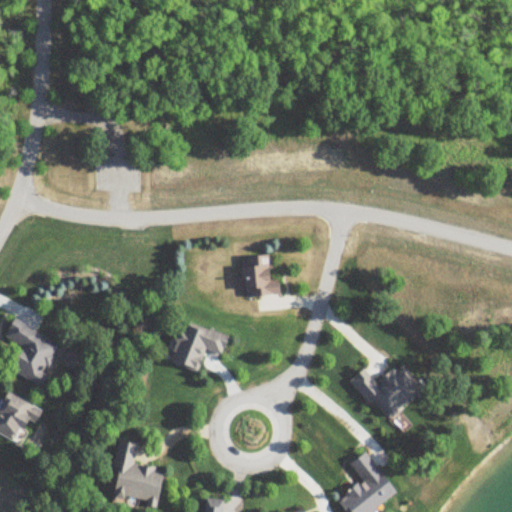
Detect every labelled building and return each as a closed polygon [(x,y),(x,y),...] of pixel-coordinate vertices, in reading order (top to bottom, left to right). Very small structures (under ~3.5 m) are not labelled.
[(280,295),(278,254),(243,256),(245,297),(280,295)] [(61,289),(99,280),(95,263),(57,272),(61,289)] [(168,360),(198,373),(208,349),(223,355),(230,338),(184,320),(168,360)] [(44,388),(48,379),(44,377),(61,346),(15,321),(6,337),(26,348),(13,370),(44,388)] [(367,368),(354,378),(387,422),(426,393),(404,364),(379,383),(367,368)] [(0,436),(22,446),(39,406),(8,393),(0,413),(0,436)] [(166,470),(135,465),(139,444),(122,441),(113,497),(161,505),(166,470)] [(376,511),(401,492),(367,451),(352,464),(365,480),(343,499),(353,511),(376,511)] [(223,511),(224,500),(209,499),(207,511),(223,511)]
